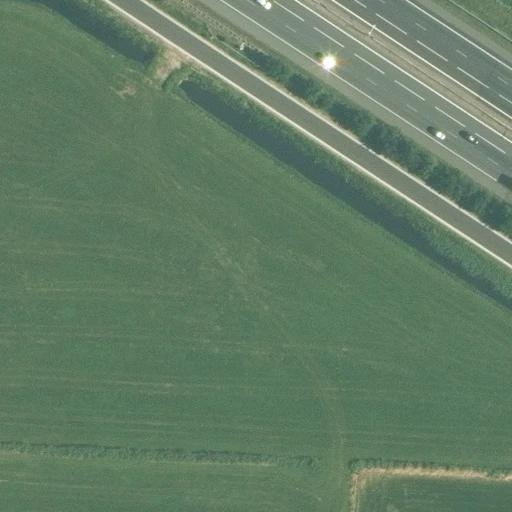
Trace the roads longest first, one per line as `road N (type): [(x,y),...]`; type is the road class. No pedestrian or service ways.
road 1 (unclassified): [(120,0),(511,255)]
road 2 (motorway): [(259,0),(511,165)]
road 3 (motorway): [(511,95),(366,0)]
